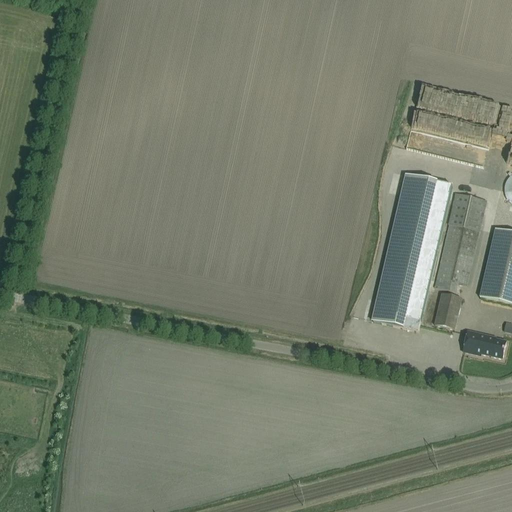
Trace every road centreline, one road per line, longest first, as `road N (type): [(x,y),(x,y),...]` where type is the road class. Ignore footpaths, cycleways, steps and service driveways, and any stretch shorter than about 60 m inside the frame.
road 1 (unknown): [(447,380),(498,208),(489,184),(447,166),(403,166),(391,182),(381,253),(360,313),(368,336),(398,370)]
road 2 (unclassified): [(511,385),(447,380),(0,295)]
